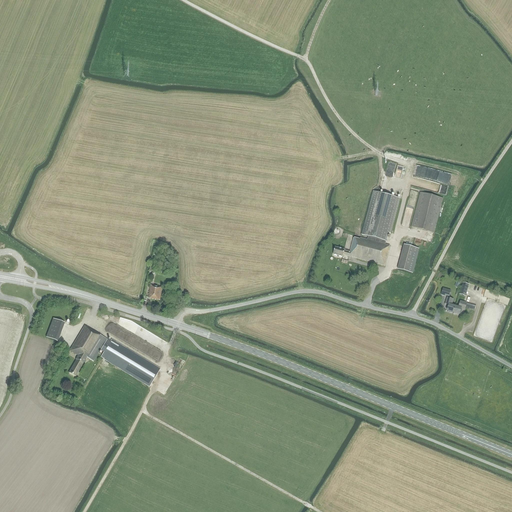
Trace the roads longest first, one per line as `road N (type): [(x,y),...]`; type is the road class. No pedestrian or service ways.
road 1 (track): [(386,269),(412,165),(353,133),(305,59),(183,0)]
road 2 (primary): [(511,454),(177,324)]
road 3 (unclassified): [(177,324),(188,310),(315,291),(434,323),(511,367)]
road 4 (track): [(319,511),(141,410)]
road 5 (track): [(83,511),(163,372)]
